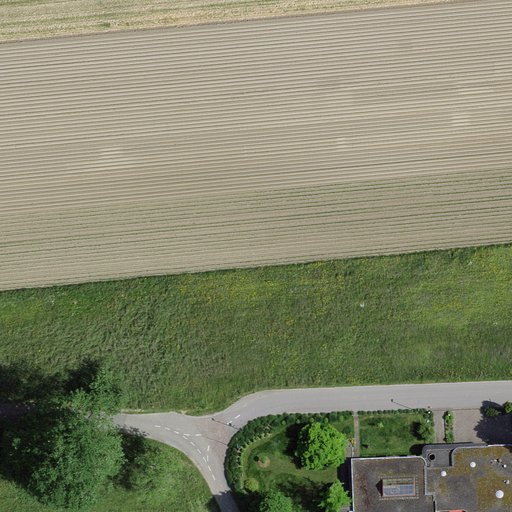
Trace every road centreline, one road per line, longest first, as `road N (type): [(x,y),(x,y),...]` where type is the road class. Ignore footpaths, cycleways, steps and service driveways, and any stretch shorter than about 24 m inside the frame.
road 1 (residential): [(199,432),(258,404),(296,399),(511,392)]
road 2 (residential): [(199,432),(0,411)]
